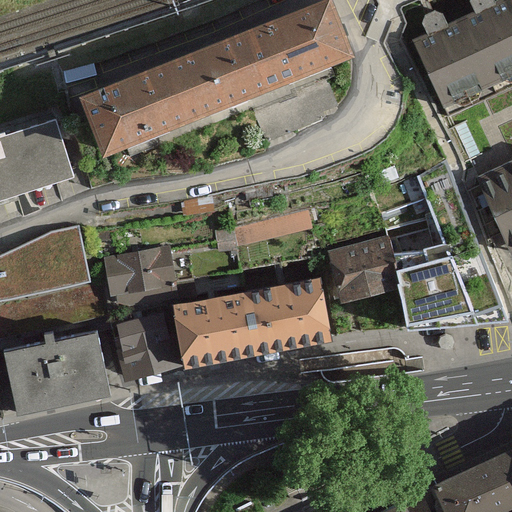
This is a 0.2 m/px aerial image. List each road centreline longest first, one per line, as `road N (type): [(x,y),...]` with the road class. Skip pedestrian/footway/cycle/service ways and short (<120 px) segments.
road 1 (residential): [(332,511),(488,433),(502,420),(507,383)]
road 2 (tertiary): [(294,413),(507,383)]
road 3 (primary): [(0,447),(155,428)]
road 4 (tertiary): [(184,511),(210,469),(239,442),(294,413)]
road 5 (tertiary): [(155,428),(294,413)]
